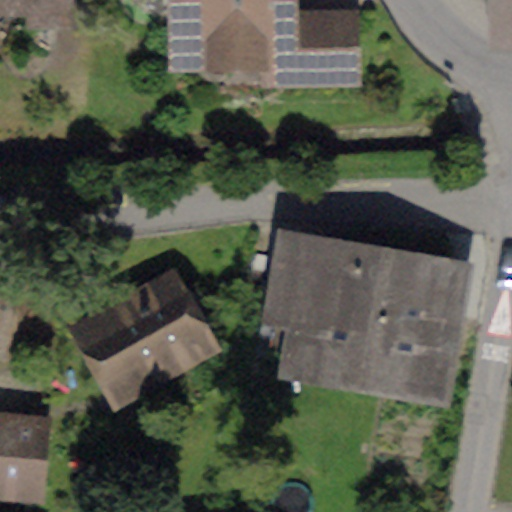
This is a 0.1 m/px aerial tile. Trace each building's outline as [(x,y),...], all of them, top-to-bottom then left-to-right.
[(352,78),(351,18),(281,20),(280,0),(190,0),(191,51),(280,50),(280,79),(352,78)] [(287,253),(274,326),(309,332),(304,359),(431,380),(448,281),(287,253)] [(0,351),(35,356),(42,277),(0,274),(0,351)] [(167,293),(99,332),(128,382),(196,343),(167,293)] [(0,421),(0,424),(0,481),(30,485),(38,425),(0,421)]
